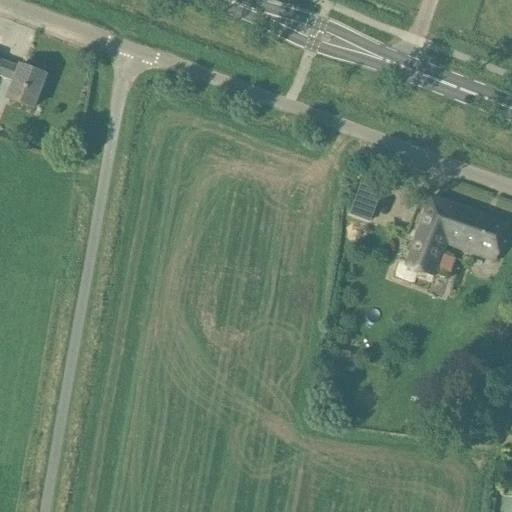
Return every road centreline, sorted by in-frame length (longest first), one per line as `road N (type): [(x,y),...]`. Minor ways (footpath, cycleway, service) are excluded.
road 1 (unclassified): [(51,511),(132,49)]
road 2 (unclassified): [(511,190),(132,49)]
road 3 (secondary): [(511,109),(219,0)]
road 4 (unclassified): [(132,49),(0,0)]
